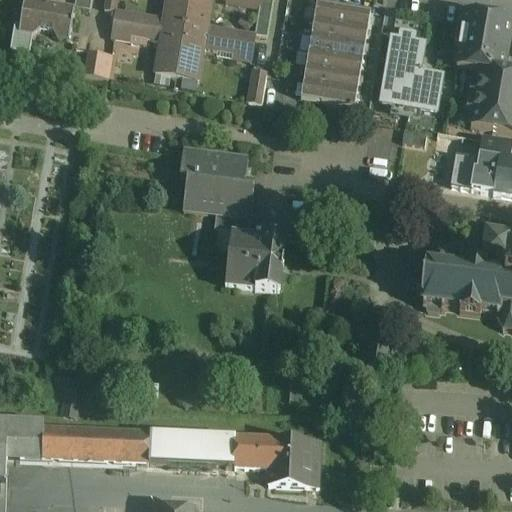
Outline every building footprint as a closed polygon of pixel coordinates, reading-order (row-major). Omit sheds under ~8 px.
[(92,0),(75,0),(74,11),(90,13),(92,0)] [(118,0),(106,0),(104,14),(116,16),(118,0)] [(189,0),(167,0),(164,24),(185,28),(189,0)] [(189,0),(185,28),(207,31),(212,0),(218,0),(226,1),(227,0),(240,0),(240,4),(260,7),(261,0),(189,0)] [(266,0),(261,0),(260,7),(255,39),(267,41),(273,1),(266,0)] [(38,5),(18,1),(18,2),(24,3),(20,28),(14,27),(10,54),(30,57),(33,38),(39,34),(53,36),(57,42),(69,44),(74,11),(38,5)] [(371,12),(315,2),(314,8),(316,9),(317,9),(370,18),(371,12)] [(370,18),(317,9),(316,9),(314,25),(368,34),(370,18)] [(397,15),(385,13),(381,37),(393,39),(397,15)] [(116,16),(112,37),(132,40),(131,47),(146,49),(147,43),(160,45),(155,77),(176,81),(185,28),(164,24),(116,16)] [(511,27),(465,19),(457,71),(480,75),(480,74),(502,78),(511,27)] [(368,34),(314,25),(311,40),(365,49),(368,34)] [(425,31),(396,25),(381,108),(437,118),(442,82),(417,78),(425,31)] [(207,31),(185,28),(176,81),(198,85),(204,52),(217,55),(222,51),(222,50),(232,52),(231,57),(251,60),(255,40),(207,31)] [(365,49),(311,40),(309,56),(363,65),(365,49)] [(101,57),(88,55),(84,78),(97,81),(101,57)] [(363,65),(309,56),(306,71),(360,80),(363,65)] [(360,80),(306,71),(303,87),(357,96),(360,80)] [(511,79),(502,78),(480,74),(480,75),(471,131),(511,138),(511,79)] [(267,78),(253,76),(248,106),(262,108),(267,78)] [(357,96),(303,87),(301,103),(355,112),(357,96)] [(438,138),(423,136),(420,168),(432,170),(438,138)] [(463,143),(438,138),(432,170),(458,174),(463,143)] [(511,149),(482,145),(473,194),(473,196),(475,196),(493,199),(493,200),(495,200),(495,199),(511,202),(511,149)] [(249,164),(184,155),(180,184),(187,185),(183,215),(216,220),(250,224),(255,191),(245,190),(249,164)] [(250,224),(216,220),(214,235),(220,236),(231,237),(248,239),(250,224)] [(416,298),(418,300),(418,301),(421,301),(421,303),(422,303),(422,306),(422,309),(423,309),(423,312),(428,313),(428,316),(439,317),(440,314),(445,315),(445,312),(460,313),(460,317),(481,319),(481,316),(497,318),(497,321),(498,321),(498,323),(496,323),(496,325),(499,325),(503,332),(502,334),(504,335),(505,333),(511,334),(511,263),(507,263),(507,261),(508,261),(508,262),(510,262),(510,261),(511,261),(511,259),(511,254),(511,252),(511,253),(511,247),(511,246),(511,245),(511,231),(511,232),(506,232),(506,231),(505,231),(500,231),(500,230),(499,230),(494,230),(494,229),(493,229),(488,229),(488,228),(486,228),(486,229),(485,229),(484,230),(485,231),(485,236),(484,236),(484,237),(484,242),(483,242),(483,243),(484,243),(483,249),(482,249),(482,250),(483,250),(482,255),(481,255),(481,257),(482,257),(482,258),(484,258),(489,258),(489,259),(491,259),(489,274),(487,274),(487,270),(466,268),(465,271),(450,270),(450,267),(450,263),(452,263),(452,260),(449,261),(446,257),(447,254),(445,253),(444,255),(439,255),(438,252),(435,253),(436,256),(432,259),(429,258),(428,260),(430,261),(430,264),(429,264),(429,267),(428,267),(427,269),(426,269),(426,272),(425,272),(424,274),(421,273),(421,276),(424,277),(424,281),(414,280),(414,282),(416,282),(415,291),(413,291),(412,292),(418,293),(416,295),(416,298)] [(231,237),(220,236),(217,256),(230,257),(232,240),(231,240),(232,238),(231,238),(231,237)] [(248,239),(231,237),(231,238),(232,238),(231,240),(232,240),(230,257),(226,288),(225,288),(225,291),(228,291),(228,290),(255,294),(257,295),(258,294),(277,297),(280,298),(280,295),(282,276),(284,265),(283,265),(286,246),(286,243),(286,242),(284,242),(283,243),(265,241),(264,240),(262,240),(248,239)] [(399,351),(359,344),(355,367),(395,374),(399,351)] [(304,384),(292,383),(290,407),(302,408),(304,384)] [(80,398),(68,396),(64,420),(76,422),(80,398)] [(45,426),(7,425),(7,463),(43,464),(45,435),(45,434),(45,426)] [(126,438),(45,435),(43,464),(124,468),(126,438)] [(237,444),(126,438),(124,468),(234,473),(237,444)] [(322,447),(272,445),(237,443),(237,444),(234,473),(269,475),(268,491),(310,493),(310,491),(309,491),(311,464),(319,465),(319,464),(321,464),(321,463),(319,463),(320,448),(322,448),(322,447)]
